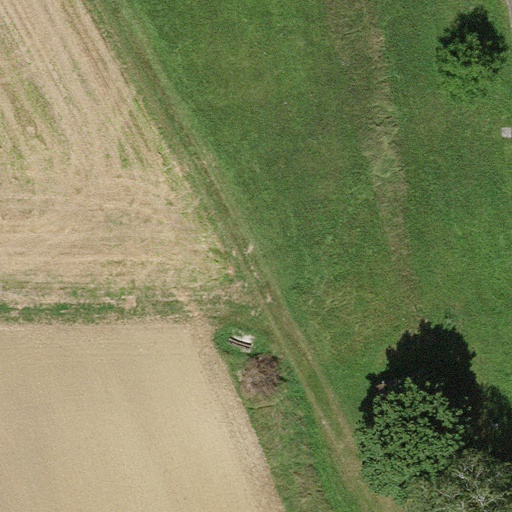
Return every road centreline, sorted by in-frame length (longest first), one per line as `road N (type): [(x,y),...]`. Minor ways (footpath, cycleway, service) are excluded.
road 1 (track): [(0,327),(278,331),(102,0)]
road 2 (track): [(278,331),(380,511)]
